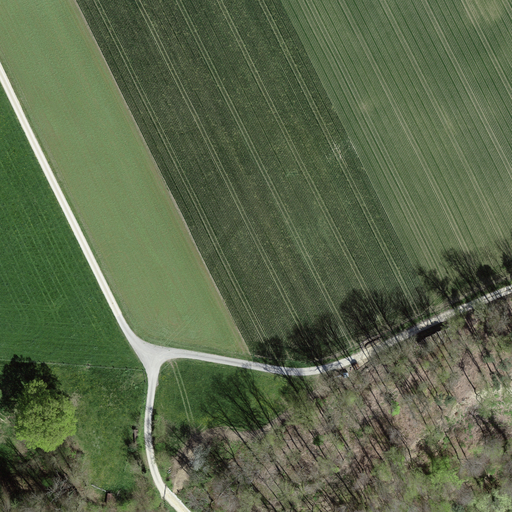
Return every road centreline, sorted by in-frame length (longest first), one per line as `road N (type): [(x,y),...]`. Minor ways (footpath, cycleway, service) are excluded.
road 1 (track): [(0,71),(127,332),(149,354),(150,467),(183,511)]
road 2 (track): [(149,354),(311,371),(511,288)]
